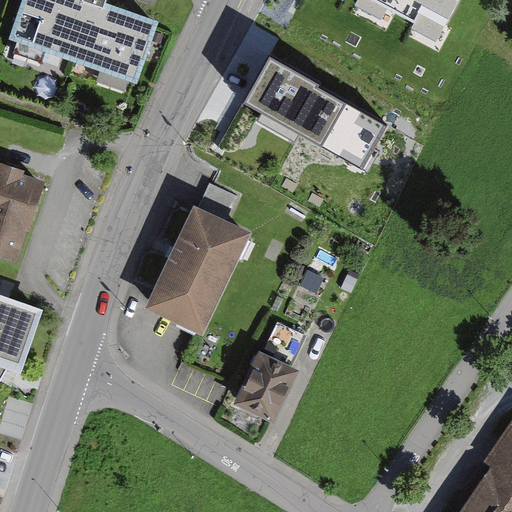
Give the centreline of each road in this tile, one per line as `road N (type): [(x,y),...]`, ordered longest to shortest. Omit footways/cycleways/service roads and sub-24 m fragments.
road 1 (tertiary): [(227,0),(123,232),(75,364)]
road 2 (residential): [(75,364),(315,511)]
road 3 (residential): [(376,511),(511,309)]
road 4 (tertiary): [(75,364),(31,511)]
road 5 (track): [(511,398),(434,511)]
